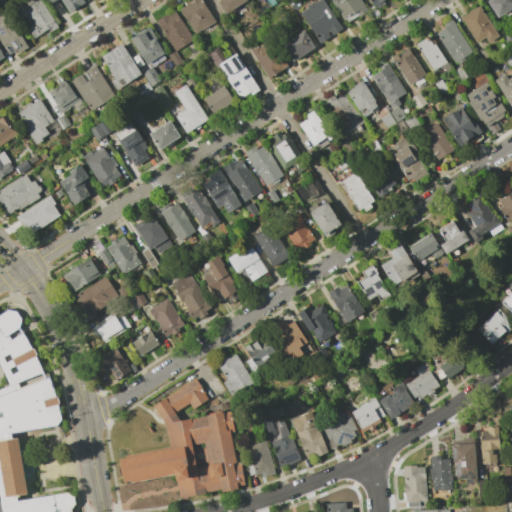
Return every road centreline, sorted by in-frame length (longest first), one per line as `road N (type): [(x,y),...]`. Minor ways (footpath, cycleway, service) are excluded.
road 1 (residential): [(88,414),(511,144)]
road 2 (residential): [(24,269),(441,0)]
road 3 (residential): [(216,511),(374,455),(511,357)]
road 4 (residential): [(0,90),(140,0)]
road 5 (tertiary): [(24,269),(66,345),(88,414)]
